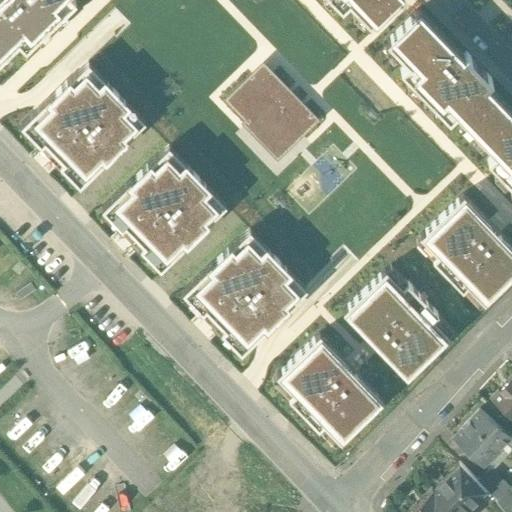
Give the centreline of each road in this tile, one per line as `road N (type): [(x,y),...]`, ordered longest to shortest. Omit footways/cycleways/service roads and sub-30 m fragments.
road 1 (residential): [(0,150),(327,498)]
road 2 (residential): [(327,498),(511,319)]
